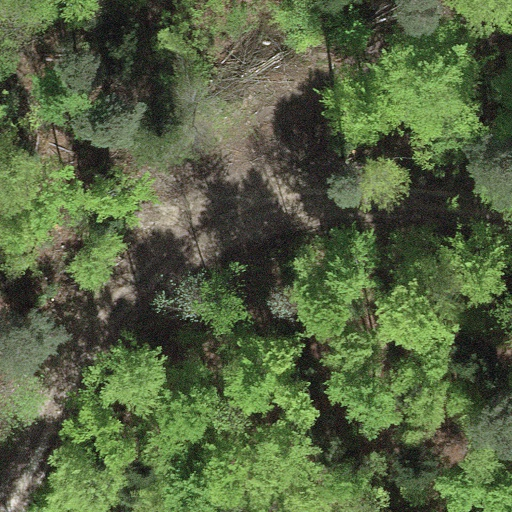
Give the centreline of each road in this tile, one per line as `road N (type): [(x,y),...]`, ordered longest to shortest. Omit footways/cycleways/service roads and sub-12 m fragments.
road 1 (track): [(511,224),(326,206),(234,216),(111,319),(14,511)]
road 2 (track): [(234,216),(262,122),(403,45),(511,13)]
